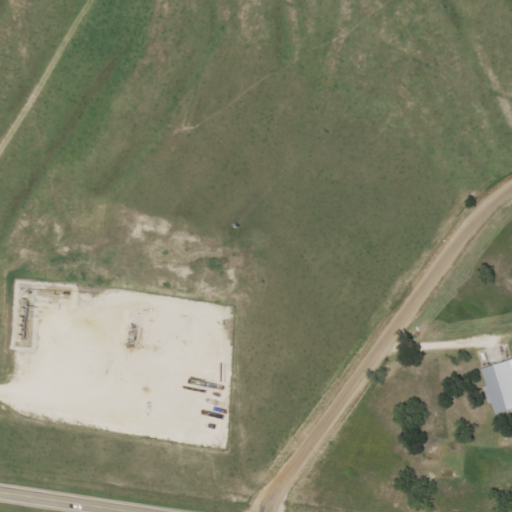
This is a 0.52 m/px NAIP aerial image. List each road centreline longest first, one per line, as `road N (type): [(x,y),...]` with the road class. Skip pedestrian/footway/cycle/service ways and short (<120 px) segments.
road 1 (residential): [(248,511),(318,431),(482,201),(511,186)]
road 2 (tertiary): [(148,511),(0,490)]
